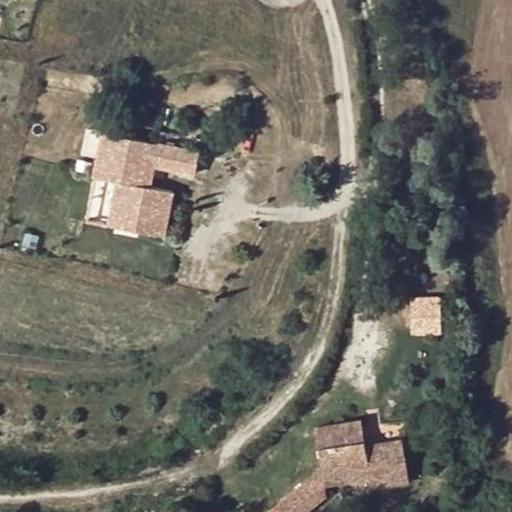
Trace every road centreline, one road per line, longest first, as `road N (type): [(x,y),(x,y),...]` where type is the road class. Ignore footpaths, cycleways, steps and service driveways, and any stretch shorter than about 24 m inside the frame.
road 1 (track): [(169,475),(220,454),(267,415),(305,373),(325,330),(347,191),(339,49),(323,0)]
road 2 (track): [(361,380),(376,171),(376,58),(364,0)]
